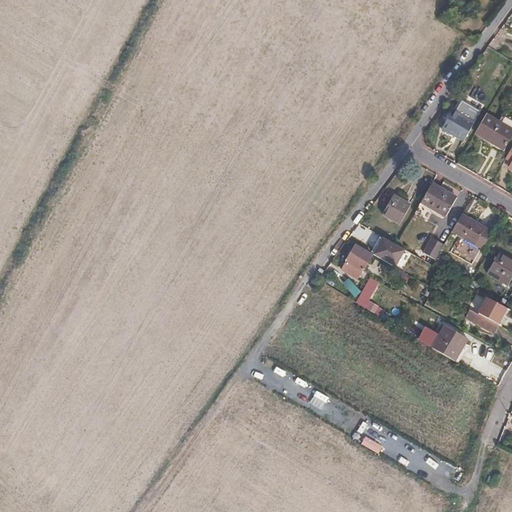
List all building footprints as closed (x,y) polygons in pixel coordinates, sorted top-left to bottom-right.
[(471,121),(450,109),(439,127),(460,140),(471,121)] [(497,119),(484,111),(473,130),(486,138),(499,146),(501,147),(511,128),(500,121),(497,119)] [(511,143),(510,142),(502,155),(509,159),(506,164),(511,167),(511,143)] [(461,197),(436,182),(425,200),(443,211),(450,215),(461,197)] [(411,206),(395,196),(384,214),(401,224),(411,206)] [(485,248),(495,233),(488,229),(465,214),(455,230),(485,248)] [(405,249),(383,236),(373,252),(396,265),(405,249)] [(445,246),(434,239),(425,253),(436,261),(445,246)] [(371,256),(354,246),(340,270),(341,270),(336,279),(352,288),(356,279),(357,280),(371,256)] [(511,281),(511,257),(503,252),(490,274),(510,285),(511,281)] [(479,315),(503,328),(511,311),(504,306),(489,298),(479,315)] [(504,328),(503,328),(479,315),(477,313),(473,321),(499,336),(504,328)] [(468,340),(446,327),(433,349),(456,362),(466,343),(468,340)]
